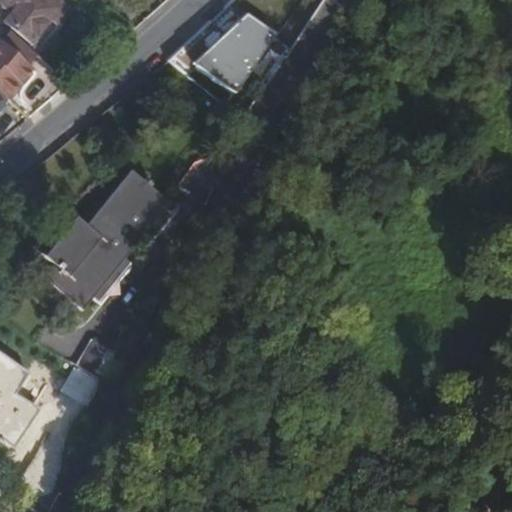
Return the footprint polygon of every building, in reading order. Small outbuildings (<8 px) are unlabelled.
[(0,0),(0,8),(10,16),(3,25),(31,46),(50,20),(58,25),(70,11),(54,0),(0,0)] [(230,0),(192,66),(240,94),(296,0),(230,0)] [(28,67),(37,57),(0,24),(0,96),(5,101),(18,84),(21,85),(32,72),(28,67)] [(18,84),(5,101),(9,104),(22,87),(21,85),(18,84)] [(92,299),(123,261),(167,206),(128,175),(84,230),(52,269),(41,282),(81,313),(92,299)] [(42,259),(52,269),(84,230),(74,221),(42,259)] [(123,261),(92,299),(98,305),(129,266),(123,261)] [(91,342),(81,359),(102,371),(112,354),(91,342)] [(38,413),(14,397),(26,377),(0,358),(0,439),(14,449),(38,413)] [(97,380),(102,371),(81,359),(76,368),(97,380)]
